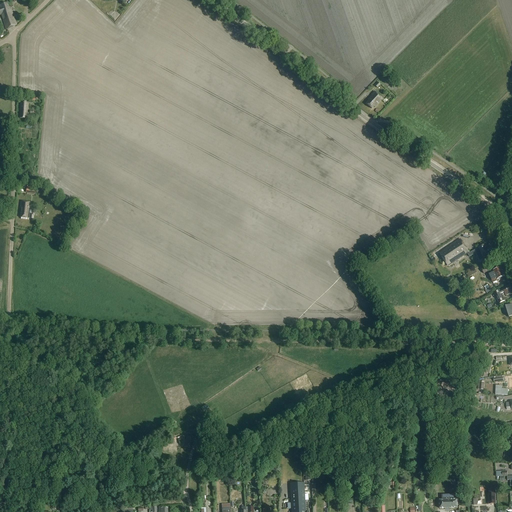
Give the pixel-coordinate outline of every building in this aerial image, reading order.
[(3,19),(5,24),(6,29),(16,25),(14,17),(12,18),(11,15),(12,14),(10,7),(8,8),(7,3),(0,5),(0,6),(1,8),(0,8),(0,14),(1,14),(3,19)] [(382,99),(375,92),(371,96),(373,97),(366,104),(372,108),(374,106),(375,107),(382,99)] [(32,210),(30,209),(30,203),(21,202),(21,208),(22,208),(21,218),(28,219),(33,219),(34,216),(31,216),(32,210)] [(461,239),(440,253),(448,266),(467,253),(469,256),(469,257),(476,254),(478,257),(480,256),(482,260),(483,259),(484,262),(489,260),(488,257),(495,254),(491,247),(487,249),(485,245),(470,253),(461,239)] [(490,276),(493,283),(497,281),(496,280),(503,277),(499,268),(493,271),(492,269),(491,270),(489,265),(481,269),(484,274),(488,272),(489,273),(489,274),(490,276)] [(511,292),(509,286),(502,289),(503,290),(500,291),(500,290),(494,293),(499,304),(505,301),(502,294),(504,293),(505,295),(511,292)] [(485,363),(481,376),(483,377),(485,372),(489,374),(492,365),(485,363)] [(194,439),(187,437),(184,446),(191,449),(194,439)] [(290,496),(291,496),(291,500),(291,511),(305,511),(305,495),(304,483),(290,484),(290,496)] [(495,494),(488,494),(488,505),(496,504),(495,494)] [(456,500),(456,495),(442,495),(442,500),(439,501),(440,509),(458,508),(457,500),(456,500)]
